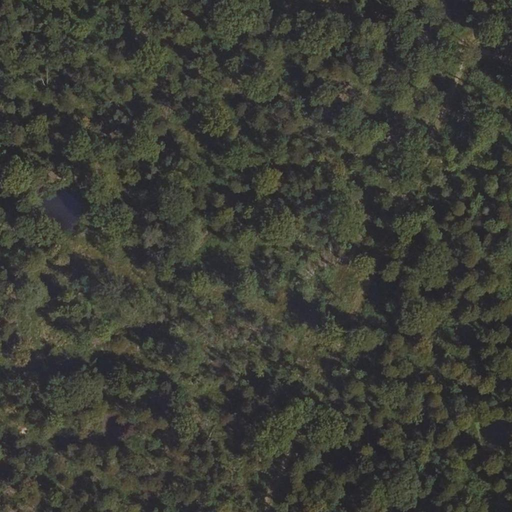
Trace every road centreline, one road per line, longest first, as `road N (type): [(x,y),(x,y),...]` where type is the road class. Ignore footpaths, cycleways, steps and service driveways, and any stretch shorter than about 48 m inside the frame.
road 1 (track): [(470,56),(256,511)]
road 2 (track): [(289,0),(511,70)]
